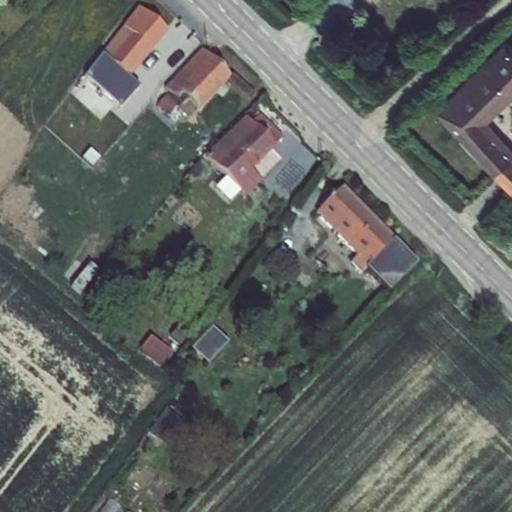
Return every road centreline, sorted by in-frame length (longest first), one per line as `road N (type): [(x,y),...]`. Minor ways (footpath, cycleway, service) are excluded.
road 1 (secondary): [(212,0),(511,297)]
road 2 (track): [(355,141),(511,0)]
